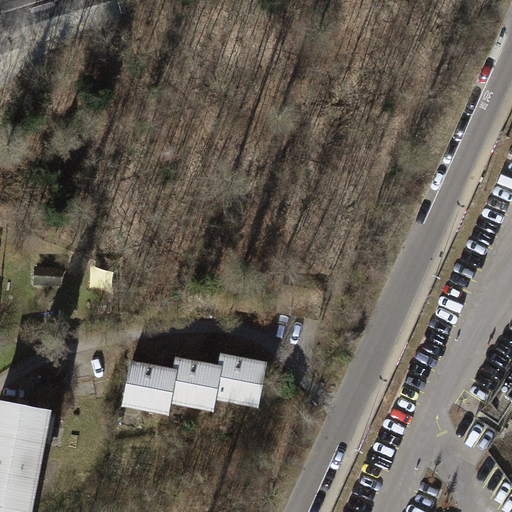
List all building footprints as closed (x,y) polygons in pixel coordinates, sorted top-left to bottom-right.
[(61,284),(62,271),(38,269),(37,282),(61,284)] [(326,292),(283,284),(278,313),(321,320),(326,292)] [(267,365),(222,356),(220,368),(223,369),(217,396),(260,404),(267,365)] [(220,368),(178,360),(176,372),(177,372),(173,399),(215,408),(217,396),(223,369),(220,368)] [(176,372),(133,364),(126,403),(170,411),(173,399),(177,372),(176,372)] [(511,432),(511,379),(486,418),(511,432)] [(28,511),(47,412),(0,402),(0,511),(28,511)]
